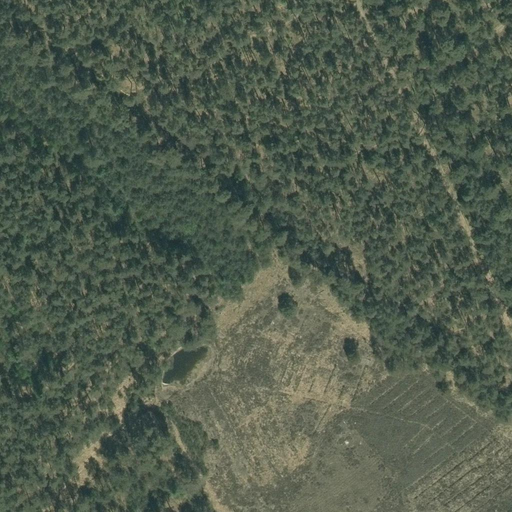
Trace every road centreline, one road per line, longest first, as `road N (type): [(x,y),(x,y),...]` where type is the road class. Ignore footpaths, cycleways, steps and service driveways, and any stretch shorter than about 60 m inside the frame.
road 1 (track): [(511,321),(354,0)]
road 2 (track): [(218,511),(150,384),(33,511)]
road 3 (track): [(393,78),(473,49),(511,18)]
